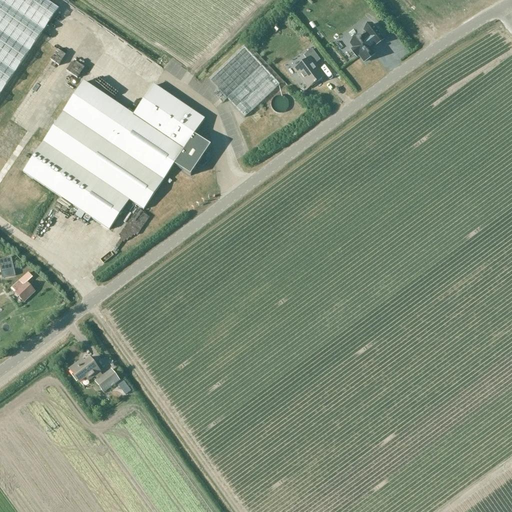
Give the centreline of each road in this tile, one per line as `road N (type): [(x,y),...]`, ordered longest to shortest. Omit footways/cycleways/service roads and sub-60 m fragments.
road 1 (unclassified): [(0,372),(424,55),(511,1)]
road 2 (unknown): [(234,511),(87,307)]
